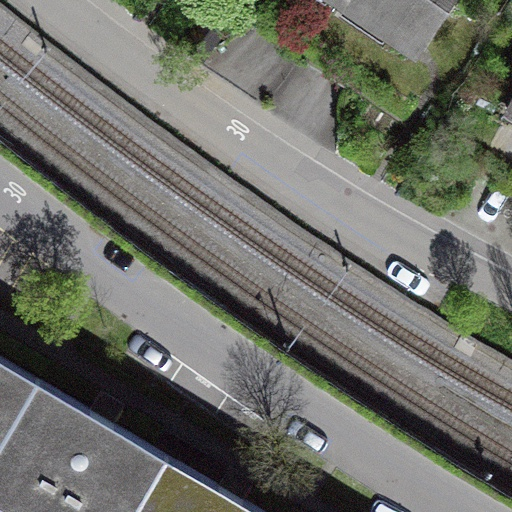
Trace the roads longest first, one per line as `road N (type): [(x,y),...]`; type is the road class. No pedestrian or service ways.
road 1 (residential): [(464,511),(289,402),(0,186)]
road 2 (residential): [(511,308),(193,115),(40,0)]
